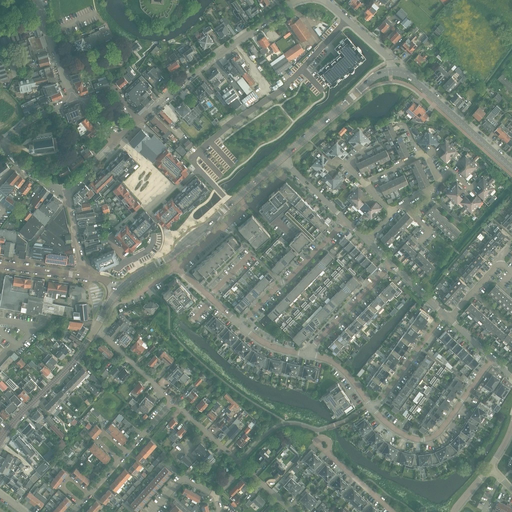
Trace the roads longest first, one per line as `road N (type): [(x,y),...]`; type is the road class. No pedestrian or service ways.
road 1 (residential): [(138,121),(297,0)]
road 2 (residential): [(374,408),(408,439),(432,437),(492,358)]
road 3 (tertiary): [(511,168),(404,73),(390,71)]
road 4 (residential): [(238,326),(345,220)]
road 5 (tertiary): [(0,441),(94,330)]
road 6 (tertiary): [(282,158),(390,71)]
road 7 (residential): [(307,353),(392,263)]
